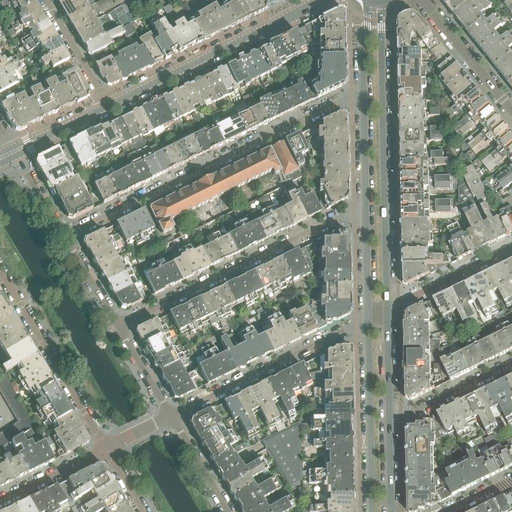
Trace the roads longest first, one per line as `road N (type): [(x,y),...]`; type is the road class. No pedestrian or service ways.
road 1 (residential): [(362,95),(65,236)]
road 2 (tertiary): [(387,309),(381,4)]
road 3 (residential): [(117,327),(363,211)]
road 4 (residential): [(106,107),(325,0)]
road 5 (residential): [(366,320),(170,415)]
road 6 (residential): [(0,268),(107,448)]
road 7 (tertiary): [(366,320),(370,511)]
road 8 (residential): [(421,0),(511,110)]
road 9 (residential): [(387,309),(511,249)]
road 10 (residential): [(389,420),(511,362)]
road 11 (residential): [(45,0),(106,107)]
